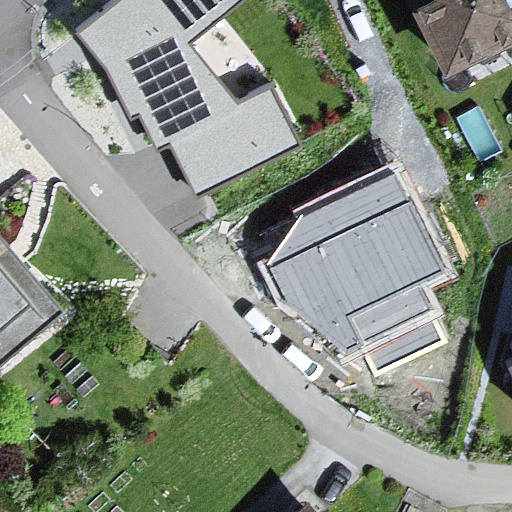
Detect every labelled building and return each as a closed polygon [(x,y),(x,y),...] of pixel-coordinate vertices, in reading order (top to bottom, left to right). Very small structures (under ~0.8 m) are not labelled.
[(86,0),(75,8),(200,187),(297,118),(265,72),(235,93),(187,25),(223,0),(86,0)] [(396,0),(428,75),(511,42),(511,8),(508,0),(396,0)] [(418,267),(446,255),(405,157),(262,217),(315,343),(362,323),(374,352),(442,324),(418,267)] [(0,372),(62,316),(0,249),(0,372)] [(511,293),(496,300),(511,336),(511,293)] [(306,511),(297,501),(285,511),(306,511)]
